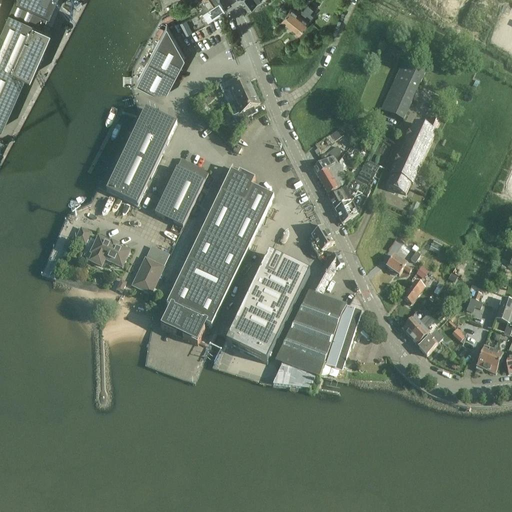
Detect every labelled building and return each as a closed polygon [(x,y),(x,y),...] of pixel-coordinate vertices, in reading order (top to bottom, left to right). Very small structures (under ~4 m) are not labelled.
[(23,0),(36,6),(30,20),(41,25),(47,10),(48,11),(52,0),(23,0)] [(209,6),(198,13),(205,24),(222,13),(221,11),(225,9),(219,0),(218,0),(209,7),(209,6)] [(209,6),(209,7),(218,0),(205,0),(200,3),(204,9),(208,6),(209,6)] [(239,0),(248,10),(256,3),(255,2),(258,0),(239,0)] [(449,0),(455,3),(454,7),(459,10),(460,10),(463,3),(464,1),(461,0),(449,0)] [(459,10),(459,12),(465,15),(467,10),(477,14),(477,15),(483,0),(470,0),(468,6),(463,3),(460,10),(459,10)] [(483,0),(477,15),(487,19),(486,24),(492,26),(496,18),(490,15),(496,0),(483,0)] [(303,10),(289,27),(298,34),(308,22),(304,18),(307,14),(308,15),(313,9),(308,4),(303,11),(303,10)] [(280,20),(289,27),(303,10),(298,7),(295,11),(291,7),(280,20)] [(9,11),(0,31),(0,127),(2,129),(26,74),(30,76),(51,29),(46,27),(41,25),(30,20),(9,11)] [(167,25),(137,82),(164,96),(185,57),(167,25)] [(473,41),(465,37),(458,51),(465,55),(473,41)] [(405,61),(381,112),(392,117),(403,122),(427,71),(405,61)] [(234,103),(254,94),(248,82),(239,87),(236,80),(219,88),(222,95),(229,92),(234,103)] [(254,94),(234,103),(240,115),(233,118),(236,125),(253,117),(250,110),(259,106),(254,94)] [(155,115),(146,110),(107,192),(138,207),(177,125),(160,117),(158,114),(155,115)] [(406,142),(402,150),(424,160),(436,134),(439,125),(432,122),(428,131),(414,124),(410,133),(410,132),(406,142)] [(241,150),(236,147),(233,153),(239,155),(241,150)] [(321,165),(313,171),(317,178),(327,172),(328,173),(334,169),(338,165),(339,164),(336,160),(340,157),(340,154),(337,149),(329,154),(332,159),(329,160),(321,165)] [(392,176),(387,188),(406,197),(410,187),(411,185),(413,186),(413,185),(417,187),(421,179),(417,177),(424,160),(402,150),(399,158),(394,167),(391,176),(392,176)] [(209,175),(181,161),(155,216),(183,229),(209,175)] [(353,208),(352,209),(355,214),(360,212),(370,192),(367,191),(371,184),(375,177),(370,174),(371,173),(370,172),(373,165),(369,163),(367,169),(364,168),(363,170),(355,183),(355,184),(359,186),(353,199),(355,204),(353,208)] [(327,172),(317,178),(329,197),(342,189),(339,185),(338,184),(346,179),(338,165),(334,169),(328,173),(327,172)] [(238,177),(231,174),(166,308),(172,311),(170,316),(168,315),(160,330),(176,337),(177,335),(183,338),(182,341),(197,348),(204,333),(202,332),(205,327),(211,330),(274,199),(252,189),(255,181),(239,174),(238,177)] [(329,200),(335,212),(351,205),(353,208),(355,204),(353,199),(359,186),(355,184),(355,183),(352,181),(347,189),(348,190),(346,191),(329,200)] [(352,209),(353,208),(351,205),(335,212),(342,227),(357,218),(355,214),(352,209)] [(318,259),(323,256),(322,254),(334,245),(324,228),(312,238),(314,243),(312,244),(313,246),(311,248),(313,251),(318,259)] [(91,235),(81,230),(76,242),(85,246),(91,235)] [(130,253),(98,239),(91,254),(92,255),(89,260),(103,267),(105,261),(122,269),(130,253)] [(421,258),(416,254),(410,262),(415,265),(421,258)] [(344,267),(338,255),(330,259),(331,260),(325,268),(312,288),(275,365),(282,367),(273,387),(310,393),(315,379),(319,381),(320,379),(324,368),(341,317),(347,308),(320,299),(331,280),(336,271),(344,267)] [(269,257),(226,347),(267,366),(310,276),(269,257)] [(407,267),(394,258),(386,269),(399,278),(404,271),(409,275),(412,271),(406,268),(407,267)] [(165,269),(145,259),(131,288),(152,298),(165,269)] [(415,284),(402,301),(412,308),(425,290),(415,284)] [(511,304),(502,301),(498,311),(511,315),(511,304)] [(324,368),(320,379),(321,379),(322,379),(325,379),(326,379),(328,377),(329,376),(331,370),(342,374),(343,370),(345,370),(345,365),(346,362),(348,357),(355,335),(355,334),(357,328),(359,322),(362,314),(348,310),(343,318),(326,368),(324,368)] [(511,315),(498,311),(495,321),(507,326),(504,336),(510,338),(511,331),(511,315)] [(414,321),(402,332),(403,333),(405,334),(410,340),(422,328),(428,322),(431,320),(427,316),(418,324),(414,321)] [(422,328),(410,340),(415,346),(416,347),(417,348),(430,337),(425,332),(434,324),(431,320),(428,322),(422,328)] [(430,339),(419,350),(427,359),(437,347),(443,342),(435,334),(430,339)] [(493,354),(494,354),(496,350),(486,346),(476,371),(482,374),(483,371),(486,373),(493,354)] [(503,358),(494,354),(493,354),(486,373),(495,376),(503,358)]
